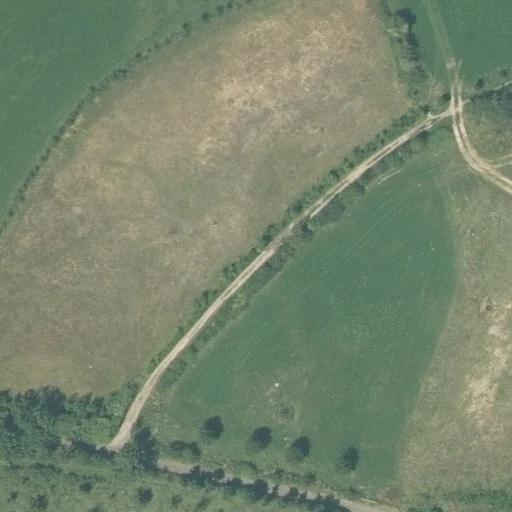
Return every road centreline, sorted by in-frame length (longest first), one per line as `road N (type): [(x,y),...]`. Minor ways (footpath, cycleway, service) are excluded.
road 1 (track): [(110,440),(151,363),(265,239),(329,181),(441,101)]
road 2 (unclassified): [(0,424),(110,440),(393,511)]
